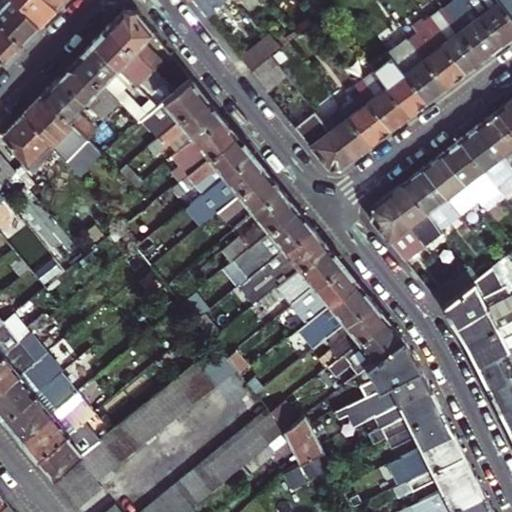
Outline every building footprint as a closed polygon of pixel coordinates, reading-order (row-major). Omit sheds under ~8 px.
[(0,0),(0,14),(28,42),(37,32),(46,23),(21,0),(0,0)] [(37,0),(21,0),(46,23),(53,15),(37,0)] [(37,0),(53,15),(54,14),(59,10),(63,5),(57,0),(37,0)] [(456,0),(447,7),(453,14),(488,57),(498,50),(507,43),(471,0),(456,0)] [(511,12),(506,5),(501,0),(471,0),(507,43),(511,39),(511,12)] [(114,18),(106,26),(152,70),(160,61),(141,43),(153,30),(136,10),(121,10),(114,18)] [(28,42),(0,14),(0,50),(10,60),(16,54),(22,48),(28,42)] [(453,14),(435,29),(470,71),(479,64),(488,57),(453,14)] [(418,32),(411,38),(450,86),(460,78),(470,71),(435,29),(426,18),(414,27),(418,32)] [(117,68),(137,87),(153,70),(106,26),(100,33),(91,42),(117,68)] [(274,35),(246,59),(256,70),(286,47),(274,35)] [(410,36),(392,51),(432,100),(441,93),(450,86),(411,38),(410,36)] [(117,68),(91,43),(83,51),(75,59),(120,103),(128,94),(110,76),(117,68)] [(0,70),(10,60),(0,50),(0,70)] [(432,100),(392,51),(374,65),(377,69),(414,114),(423,107),(432,100)] [(104,122),(120,103),(75,59),(71,63),(57,77),(84,102),(95,113),(104,122)] [(414,114),(377,69),(359,84),(366,93),(395,128),(405,121),(414,114)] [(51,83),(41,94),(72,124),(87,138),(97,128),(89,119),(95,113),(84,102),(57,77),(51,83)] [(147,127),(156,137),(206,95),(198,86),(192,78),(162,102),(168,110),(147,127)] [(395,128),(366,93),(359,99),(365,106),(353,114),(376,143),(386,135),(395,128)] [(50,143),(66,162),(87,138),(72,124),(41,94),(35,100),(24,111),(50,143)] [(212,102),(206,95),(156,137),(163,146),(184,128),(193,139),(222,115),(218,109),(212,102)] [(511,103),(511,104),(502,111),(511,123),(511,103)] [(352,161),(358,157),(329,121),(320,109),(301,124),(334,164),(345,166),(352,161)] [(25,166),(50,143),(24,111),(12,124),(0,136),(25,166)] [(493,118),(484,125),(508,153),(511,149),(511,123),(502,111),(493,118)] [(376,143),(353,114),(343,122),(337,115),(329,121),(358,157),(367,150),(376,143)] [(170,169),(180,180),(187,174),(237,133),(230,124),(222,115),(193,139),(173,155),(179,162),(170,169)] [(508,153),(484,125),(475,132),(466,139),(495,174),(503,168),(498,161),(508,153)] [(145,146),(156,137),(147,127),(137,136),(145,146)] [(194,181),(203,192),(223,175),(252,151),(245,143),(237,133),(187,174),(180,180),(173,185),(180,193),(194,181)] [(495,174),(466,139),(456,146),(447,153),(471,182),(481,173),(487,181),(495,174)] [(186,205),(202,225),(217,212),(268,170),(260,160),(252,151),(223,175),(203,192),(188,204),(186,205)] [(0,189),(17,174),(0,153),(0,189)] [(471,182),(447,153),(438,160),(429,167),(458,203),(467,196),(461,189),(471,182)] [(511,178),(511,158),(508,153),(498,161),(503,168),(495,174),(504,185),(511,178)] [(458,203),(429,167),(420,174),(411,181),(434,209),(445,202),(451,209),(458,203)] [(275,179),(268,170),(217,212),(225,221),(246,204),(253,212),(282,187),(275,179)] [(180,193),(188,204),(203,192),(194,181),(180,193)] [(434,209),(411,181),(401,188),(392,196),(422,231),(429,226),(423,217),(434,209)] [(232,261),(234,259),(248,248),(298,207),(290,197),(282,188),(253,212),(258,218),(222,248),(232,261)] [(422,231),(392,196),(386,200),(379,204),(376,216),(390,232),(395,239),(407,231),(412,238),(422,231)] [(234,259),(249,277),(283,249),(313,224),(304,214),(298,207),(248,248),(234,259)] [(241,284),(256,302),(260,299),(328,243),(313,224),(283,249),(249,277),(241,284)] [(27,229),(11,240),(34,272),(50,261),(27,229)] [(433,245),(422,231),(412,238),(407,231),(395,239),(413,260),(433,245)] [(294,304),(344,263),(336,253),(328,243),(260,299),(269,310),(286,295),(294,304)] [(20,276),(29,269),(13,249),(4,256),(20,276)] [(49,286),(65,273),(54,259),(37,272),(49,286)] [(294,304),(308,322),(359,280),(353,274),(344,263),(315,287),(294,304)] [(152,267),(143,274),(159,294),(168,287),(166,284),(152,267)] [(46,288),(29,269),(20,276),(18,278),(34,298),(46,288)] [(457,316),(461,323),(511,297),(511,282),(504,286),(495,269),(470,290),(450,306),(453,309),(457,316)] [(302,328),(316,346),(344,323),(374,298),(364,286),(359,280),(308,322),(302,328)] [(462,280),(442,296),(446,301),(450,306),(470,290),(462,280)] [(0,291),(0,325),(4,322),(0,317),(0,306),(11,298),(3,289),(0,291)] [(207,312),(211,308),(197,290),(181,303),(196,321),(207,312)] [(469,338),(472,344),(511,324),(511,297),(461,323),(466,332),(469,338)] [(382,308),(373,298),(344,323),(353,333),(332,351),(339,360),(390,318),(382,308)] [(32,332),(16,312),(4,322),(16,337),(20,334),(24,339),(32,332)] [(200,326),(211,340),(222,331),(207,312),(196,321),(200,326)] [(179,322),(189,334),(200,326),(196,321),(190,313),(179,322)] [(369,351),(376,362),(406,338),(398,328),(390,318),(339,360),(347,369),(369,351)] [(0,357),(24,339),(20,334),(16,337),(4,322),(0,325),(0,357)] [(483,365),(511,350),(511,339),(510,336),(511,335),(511,324),(472,344),(478,354),(483,365)] [(201,327),(194,333),(200,341),(208,335),(201,327)] [(32,332),(24,339),(29,345),(25,349),(35,361),(46,352),(32,332)] [(406,338),(376,362),(368,368),(373,379),(359,386),(364,396),(421,367),(414,352),(406,338)] [(29,345),(24,339),(0,357),(0,389),(35,361),(25,349),(29,345)] [(225,378),(236,369),(227,358),(215,345),(204,355),(225,378)] [(236,369),(243,377),(253,369),(237,350),(227,359),(236,369)] [(492,381),(494,386),(511,376),(511,350),(483,365),(489,376),(492,381)] [(63,371),(46,352),(35,361),(0,389),(0,411),(5,418),(63,371)] [(204,355),(194,362),(214,387),(225,378),(204,355)] [(194,362),(185,370),(204,395),(214,387),(194,362)] [(357,425),(375,416),(400,404),(432,388),(426,376),(421,367),(364,396),(338,409),(342,418),(351,413),(357,425)] [(204,395),(185,370),(174,379),(195,403),(204,395)] [(14,428),(21,438),(79,391),(63,371),(5,418),(14,428)] [(257,375),(247,383),(257,395),(267,387),(257,375)] [(511,376),(494,386),(500,398),(505,409),(511,405),(511,376)] [(195,403),(174,379),(164,387),(184,412),(195,403)] [(164,387),(153,395),(174,420),(184,412),(164,387)] [(369,433),(374,444),(386,438),(395,433),(443,409),(437,398),(432,388),(400,404),(375,416),(381,427),(369,433)] [(79,391),(21,438),(29,447),(37,457),(84,419),(95,410),(79,391)] [(174,420),(153,395),(145,403),(165,428),(174,420)] [(165,428),(145,403),(135,410),(155,435),(165,428)] [(416,435),(422,446),(453,431),(448,420),(443,409),(386,438),(391,448),(416,435)] [(155,435),(135,410),(124,420),(144,444),(155,435)] [(269,410),(258,419),(277,441),(284,435),(287,432),(273,414),(269,410)] [(322,443),(311,422),(308,416),(287,432),(294,445),(301,459),(304,464),(326,452),(322,443)] [(84,419),(37,457),(46,468),(54,477),(75,460),(77,458),(91,447),(100,439),(84,419)] [(277,441),(258,419),(246,429),(264,451),(272,445),(277,441)] [(144,444),(124,420),(114,428),(133,453),(144,444)] [(133,453),(114,428),(105,435),(124,460),(133,453)] [(264,451),(246,429),(234,439),(252,461),(264,451)] [(407,479),(407,480),(464,451),(459,441),(453,430),(422,446),(388,463),(398,484),(407,479)] [(124,460),(105,435),(100,439),(91,447),(112,471),(124,460)] [(252,461),(234,439),(224,448),(241,469),(246,465),(252,461)] [(252,461),(246,465),(254,475),(279,456),(272,445),(264,451),(252,461)] [(112,471),(91,447),(77,458),(97,483),(112,471)] [(241,469),(224,448),(214,456),(232,478),(241,469)] [(394,487),(399,497),(437,477),(444,489),(475,473),(469,462),(464,451),(407,480),(394,487)] [(232,478),(214,456),(204,464),(221,486),(232,478)] [(63,488),(84,471),(75,460),(54,477),(59,484),(63,488)] [(204,464),(194,473),(212,493),(216,490),(221,486),(204,464)] [(71,498),(92,481),(84,471),(63,488),(71,498)] [(212,493),(194,473),(184,480),(201,502),(212,493)] [(412,505),(415,511),(450,511),(486,494),(479,481),(475,473),(444,489),(412,505)] [(180,484),(173,490),(190,511),(201,502),(184,480),(180,484)] [(100,491),(92,481),(71,498),(78,507),(100,491)] [(173,490),(163,498),(174,511),(188,511),(190,511),(173,490)] [(494,511),(490,502),(486,494),(450,511),(494,511)] [(174,511),(163,498),(153,506),(158,511),(174,511)]
